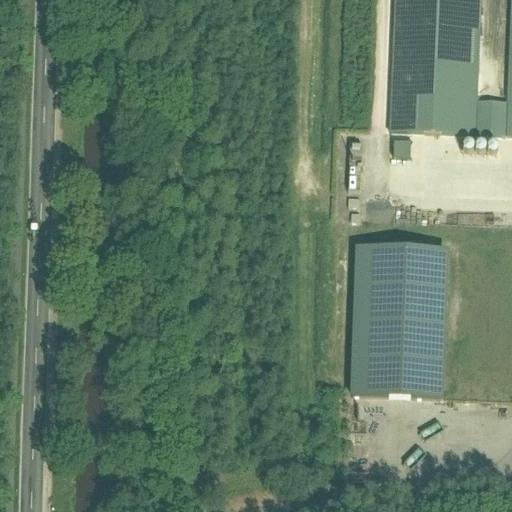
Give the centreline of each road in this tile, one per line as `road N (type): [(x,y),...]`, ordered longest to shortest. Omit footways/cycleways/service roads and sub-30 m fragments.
road 1 (track): [(303,0),(280,511)]
road 2 (tertiary): [(30,511),(46,0)]
